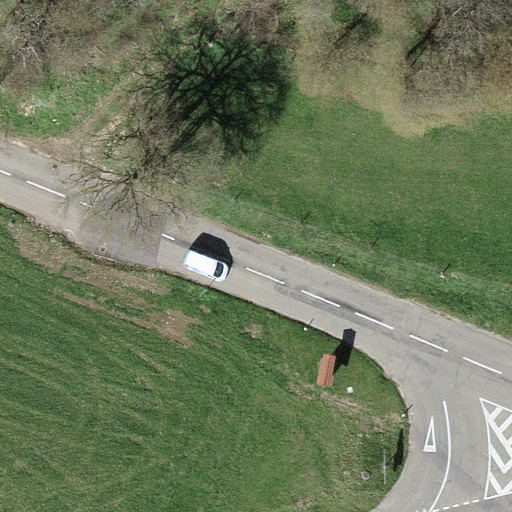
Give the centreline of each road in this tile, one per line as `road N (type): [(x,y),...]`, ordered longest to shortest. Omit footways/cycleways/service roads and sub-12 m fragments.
road 1 (tertiary): [(431,342),(0,168)]
road 2 (tertiary): [(427,511),(448,441),(431,342)]
